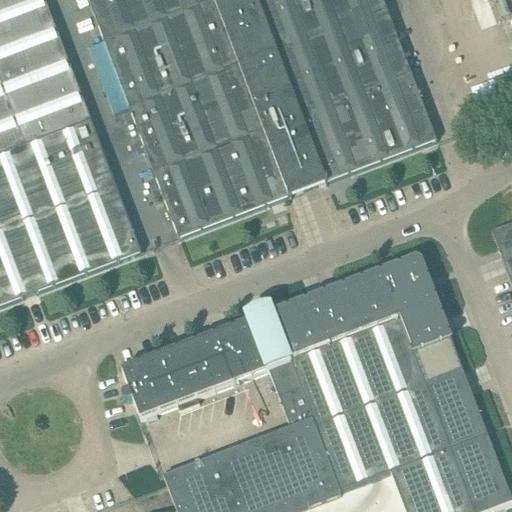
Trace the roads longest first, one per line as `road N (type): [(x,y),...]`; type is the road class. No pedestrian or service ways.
road 1 (unclassified): [(69,355),(445,214)]
road 2 (unclassified): [(69,355),(104,442),(103,471),(19,499),(0,479)]
road 3 (unclassified): [(445,214),(511,385)]
